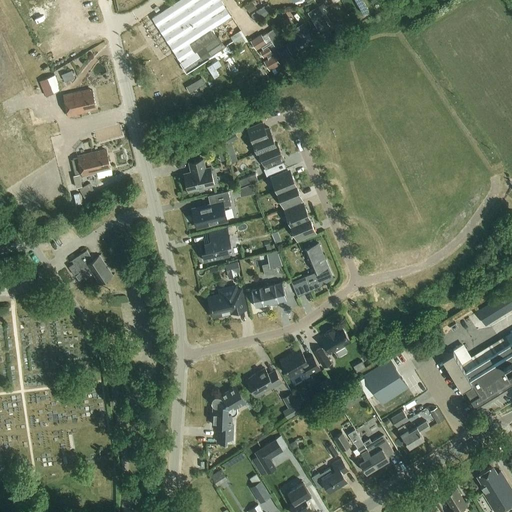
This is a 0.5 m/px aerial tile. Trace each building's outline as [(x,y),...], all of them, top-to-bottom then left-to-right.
[(180,0),(159,14),(152,19),(187,72),(225,47),(218,36),(217,37),(212,30),(214,29),(232,17),(226,9),(220,0),(180,0)] [(354,0),(363,14),(369,11),(362,0),(354,0)] [(249,13),(256,8),(252,2),(245,7),(249,13)] [(255,22),(272,11),(268,4),(251,15),(255,22)] [(308,12),(319,32),(329,26),(317,7),(308,12)] [(299,39),(286,47),(292,56),(315,43),(303,23),(294,29),(299,39)] [(279,54),(277,50),(284,46),(273,29),(267,33),(262,36),(261,34),(250,41),(256,51),(261,48),(262,50),(259,52),(264,59),(266,57),(267,59),(263,61),(268,69),(279,62),(275,56),(279,54)] [(230,38),(237,48),(248,42),(241,31),(230,38)] [(228,49),(222,52),(231,74),(237,72),(228,49)] [(207,64),(213,77),(220,74),(216,66),(221,64),(219,59),(207,64)] [(55,75),(40,82),(45,96),(61,90),(55,75)] [(185,84),(189,92),(195,90),(197,95),(208,91),(203,77),(185,84)] [(90,91),(90,89),(63,96),(67,117),(82,113),(81,112),(96,108),(92,91),(90,91)] [(25,133),(20,117),(0,121),(0,133),(1,138),(25,133)] [(33,128),(40,151),(63,144),(56,121),(33,128)] [(257,153),(259,152),(278,144),(276,145),(269,128),(265,130),(262,123),(263,123),(263,122),(248,132),(252,142),(257,153)] [(239,136),(236,130),(223,138),(227,150),(232,148),(230,141),(239,136)] [(285,161),(278,144),(259,152),(266,169),(285,161)] [(225,151),(224,145),(214,147),(216,153),(225,151)] [(74,175),(76,182),(77,187),(82,186),(79,174),(81,174),(82,177),(96,174),(95,172),(110,168),(106,151),(105,151),(104,150),(77,156),(77,158),(71,160),(75,175),(74,175)] [(234,154),(229,156),(231,163),(237,161),(234,154)] [(38,169),(30,155),(10,169),(19,182),(38,169)] [(191,174),(184,175),(188,192),(214,185),(210,169),(206,170),(203,160),(189,163),(191,174)] [(258,181),(255,173),(238,180),(241,187),(254,182),(258,181)] [(273,181),(277,191),(295,183),(291,173),(280,178),(278,174),(271,177),(273,181)] [(79,189),(81,193),(92,187),(90,183),(79,189)] [(254,193),(251,183),(239,188),(241,196),(254,193)] [(301,196),(295,183),(277,191),(282,203),(284,207),(291,204),(289,201),(301,196)] [(195,210),(196,215),(194,215),(195,222),(198,222),(199,227),(227,220),(224,207),(232,206),(228,191),(208,196),(208,197),(210,196),(213,205),(195,210)] [(50,212),(68,205),(65,195),(46,202),(50,212)] [(286,214),(290,224),(309,216),(305,206),(293,211),(292,207),(285,210),(286,214)] [(314,229),(309,216),(290,224),(295,236),(296,236),(297,240),(304,237),(303,233),(314,229)] [(201,251),(204,262),(230,256),(227,244),(231,244),(229,236),(227,237),(225,228),(208,232),(210,241),(204,242),(206,251),(202,251),(202,250),(201,251)] [(0,231),(0,252),(11,245),(1,231),(0,231)] [(332,276),(318,244),(301,251),(302,252),(305,250),(314,273),(299,280),(304,293),(315,289),(316,288),(318,286),(319,285),(320,284),(321,283),(322,281),(323,280),(327,278),(327,279),(328,279),(329,280),(330,280),(331,279),(332,278),(332,277),(332,276)] [(70,266),(68,267),(74,276),(76,275),(79,279),(81,277),(84,281),(90,276),(93,275),(100,284),(113,275),(99,255),(93,260),(86,250),(71,260),(74,263),(70,266)] [(277,251),(267,253),(269,266),(281,263),(277,251)] [(228,274),(239,271),(237,263),(226,266),(228,274)] [(287,300),(282,282),(251,289),(255,307),(287,300)] [(241,290),(237,291),(236,286),(220,290),(221,295),(208,298),(211,308),(210,310),(211,316),(212,316),(213,318),(245,310),(241,290)] [(477,311),(486,325),(511,308),(511,306),(504,294),(477,311)] [(350,341),(347,336),(342,328),(335,332),(333,329),(325,333),(327,336),(321,340),(325,346),(314,352),(323,367),(330,363),(326,355),(335,350),(336,351),(343,347),(343,346),(350,341)] [(434,344),(431,339),(423,344),(426,350),(434,344)] [(511,358),(505,347),(504,348),(498,339),(471,357),(463,344),(442,357),(461,388),(463,387),(475,407),(511,383),(511,358)] [(320,368),(312,355),(306,359),(299,348),(292,352),(293,354),(281,362),(290,377),(306,368),(310,374),(320,368)] [(390,359),(364,376),(382,404),(408,387),(390,359)] [(268,375),(265,369),(257,373),(258,375),(247,381),(255,395),(273,385),(275,387),(282,382),(275,371),(268,375)] [(356,388),(354,384),(347,388),(350,392),(356,388)] [(212,401),(212,402),(212,403),(212,404),(213,404),(213,405),(214,406),(213,425),(219,425),(218,442),(227,443),(227,439),(233,439),(233,424),(231,424),(232,417),(233,416),(234,416),(235,415),(236,415),(236,414),(237,413),(238,412),(238,411),(238,410),(238,409),(237,408),(237,407),(245,402),(236,387),(219,396),(218,396),(217,396),(216,396),(215,396),(214,397),(213,397),(212,398),(212,399),(212,400),(212,401)] [(290,394),(283,398),(288,408),(296,404),(290,394)] [(355,404),(362,399),(358,394),(351,398),(355,404)] [(437,407),(430,411),(437,424),(444,420),(437,407)] [(403,411),(390,418),(396,428),(408,420),(403,411)] [(428,427),(424,421),(409,431),(404,424),(396,429),(408,447),(423,437),(420,432),(428,427)] [(379,423),(372,427),(379,438),(386,434),(379,423)] [(360,439),(360,438),(355,429),(348,433),(357,448),(352,450),(355,456),(360,453),(362,456),(356,460),(365,473),(376,465),(362,443),(360,439)] [(342,433),(334,438),(342,451),(350,446),(342,433)] [(268,473),(276,468),(270,458),(283,451),(275,439),(254,452),(268,473)] [(373,449),(372,447),(374,445),(370,439),(362,443),(376,465),(387,458),(380,446),(374,450),(373,449)] [(326,447),(332,457),(338,454),(332,444),(326,447)] [(325,485),(329,491),(346,480),(342,473),(347,470),(339,458),(331,464),(335,469),(331,472),(329,468),(320,474),(319,473),(312,477),(319,489),(325,485)] [(495,474),(491,467),(478,475),(484,484),(481,486),(485,492),(482,493),(494,511),(497,511),(511,503),(511,491),(499,471),(495,474)] [(221,470),(211,476),(217,485),(227,479),(221,470)] [(261,479),(250,486),(260,502),(271,496),(261,479)] [(301,483),(286,492),(293,503),(289,506),(292,511),(302,511),(310,507),(305,498),(309,495),(301,483)] [(467,505),(456,488),(444,496),(453,510),(449,511),(457,511),(467,505)]
